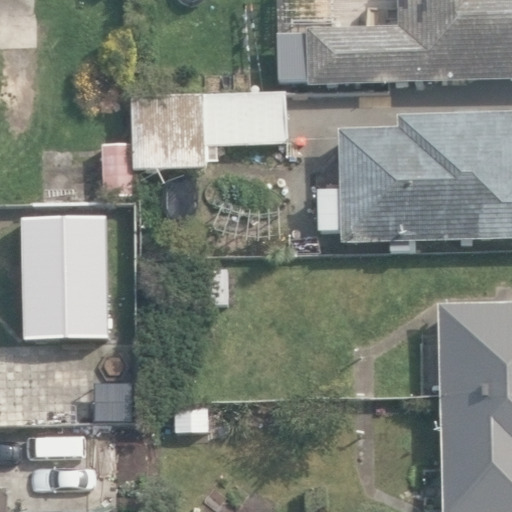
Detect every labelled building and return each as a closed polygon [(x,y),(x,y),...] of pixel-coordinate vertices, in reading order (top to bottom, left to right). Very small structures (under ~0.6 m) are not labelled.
[(308,25),(309,81),(511,76),(511,0),(397,0),(398,23),(308,25)] [(235,69),(236,97),(288,95),(287,68),(235,69)] [(288,95),(236,97),(136,100),(139,172),(208,169),(208,148),(290,145),(288,95)] [(392,244),(393,253),(413,253),(413,243),(511,240),(511,115),(399,117),(399,130),(341,131),(342,192),(320,192),(321,234),(343,233),(343,245),(392,244)] [(103,145),(104,199),(132,198),(131,145),(103,145)] [(19,214),(21,335),(106,334),(104,214),(19,214)] [(179,266),(180,236),(152,236),(152,266),(179,266)] [(203,272),(204,306),(230,306),(229,272),(203,272)] [(511,511),(511,301),(437,302),(437,511),(511,511)] [(200,343),(201,374),(229,373),(228,342),(200,343)] [(212,410),(175,410),(175,435),(212,435),(212,410)] [(0,511),(11,511),(12,492),(0,492),(0,511)]
